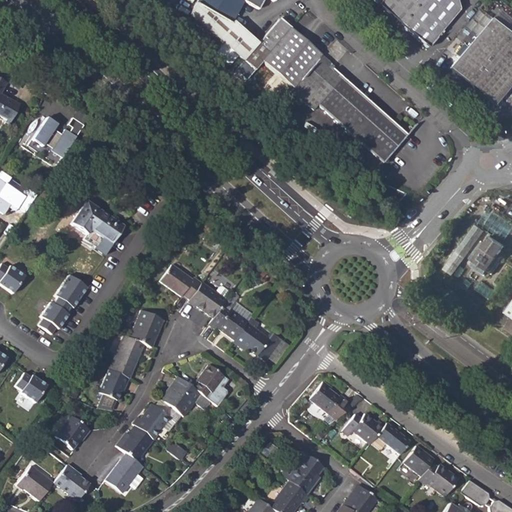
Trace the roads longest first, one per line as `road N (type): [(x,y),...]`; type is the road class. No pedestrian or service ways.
road 1 (secondary): [(338,246),(66,0)]
road 2 (residential): [(0,326),(58,363),(156,220),(209,176)]
road 3 (secondary): [(25,0),(209,176)]
road 4 (residential): [(308,348),(511,497)]
road 5 (residential): [(271,395),(179,341),(99,454)]
road 6 (residential): [(320,0),(488,161)]
road 7 (secondary): [(511,422),(418,355),(374,307)]
road 8 (residential): [(258,411),(346,478),(320,511)]
road 9 (secondary): [(209,176),(318,271)]
road 10 (residential): [(488,161),(382,258)]
road 11 (residential): [(258,411),(163,511)]
